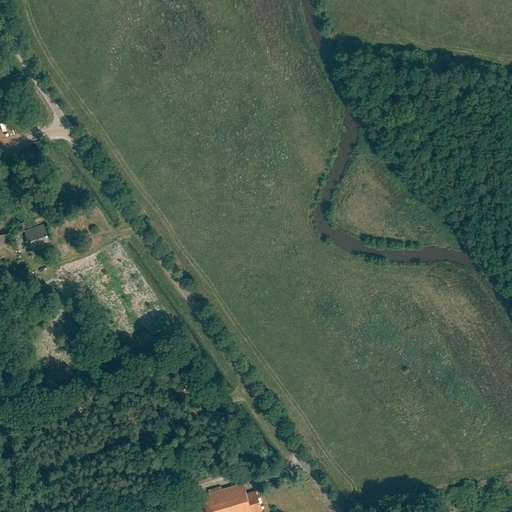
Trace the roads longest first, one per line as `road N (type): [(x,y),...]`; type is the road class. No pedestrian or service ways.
road 1 (unclassified): [(335,511),(27,69),(0,12)]
road 2 (track): [(253,391),(0,482)]
